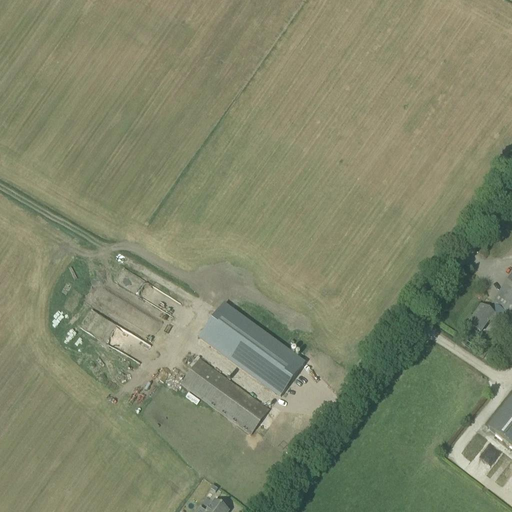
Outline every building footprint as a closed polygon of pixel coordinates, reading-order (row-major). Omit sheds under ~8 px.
[(511,275),(492,304),(495,306),(490,313),(481,307),(468,325),(480,333),(488,322),(494,326),(504,312),(511,317),(511,275)] [(223,306),(199,338),(279,397),(303,365),(223,306)] [(199,362),(181,387),(250,436),(268,411),(199,362)] [(511,396),(487,428),(511,448),(511,396)] [(227,511),(214,502),(206,511),(227,511)]
